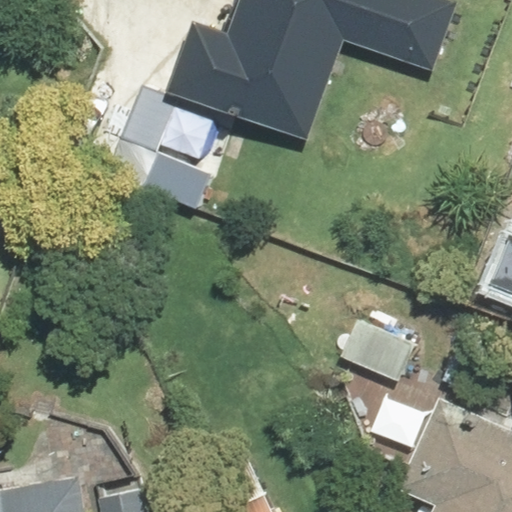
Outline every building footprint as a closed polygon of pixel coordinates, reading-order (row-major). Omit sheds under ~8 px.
[(471,0),(267,0),(260,24),(228,13),(204,84),(329,126),(360,36),(449,66),(471,0)] [(0,130),(0,235),(34,248),(66,154),(0,130)] [(451,179),(428,225),(469,245),(492,199),(451,179)] [(511,297),(511,239),(491,288),(511,297)] [(366,320),(353,352),(416,377),(429,345),(366,320)] [(511,511),(511,416),(450,390),(409,483),(455,503),(451,511),(511,511)] [(111,511),(108,475),(0,483),(0,511),(111,511)]
